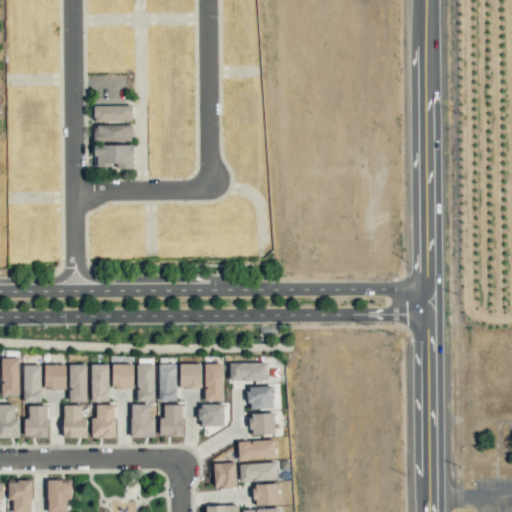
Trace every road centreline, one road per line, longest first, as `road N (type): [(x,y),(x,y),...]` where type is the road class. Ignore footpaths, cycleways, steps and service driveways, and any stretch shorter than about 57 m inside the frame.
road 1 (secondary): [(432,511),(426,0)]
road 2 (tertiary): [(0,316),(428,315)]
road 3 (tertiary): [(427,288),(0,290)]
road 4 (residential): [(74,290),(70,0)]
road 5 (residential): [(204,0),(207,187)]
road 6 (residential): [(180,465),(0,465)]
road 7 (residential): [(207,187),(73,195)]
